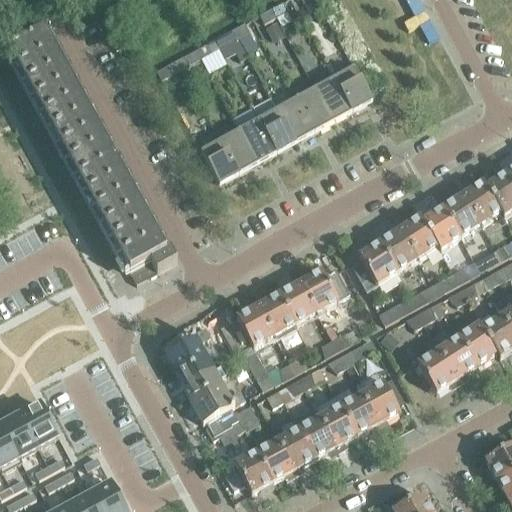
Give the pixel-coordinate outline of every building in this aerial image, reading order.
[(282,6),(270,13),(275,21),(287,15),(282,6)] [(264,28),(275,21),(270,13),(259,19),(264,28)] [(265,32),(274,47),(286,40),(277,25),(265,32)] [(244,27),(232,33),(237,42),(249,36),(244,27)] [(218,53),(237,42),(232,33),(213,44),(218,53)] [(130,278),(136,289),(177,267),(169,252),(165,255),(44,37),(8,58),(113,248),(130,278)] [(211,57),(206,48),(194,54),(199,63),(211,57)] [(188,69),(199,63),(194,54),(183,60),(188,69)] [(167,69),(156,75),(161,84),(172,78),(167,69)] [(353,71),(334,82),(353,116),(372,105),(353,71)] [(334,82),(315,92),(334,126),(353,116),(334,82)] [(315,92),(296,103),(315,137),(334,126),(315,92)] [(253,113),(258,123),(277,157),(296,147),(277,113),(272,103),(253,113)] [(296,103),(277,113),(296,147),(315,137),(296,103)] [(258,168),(277,157),(258,123),(240,134),(258,168)] [(240,134),(220,144),(239,178),(258,168),(240,134)] [(220,189),(239,178),(220,144),(200,155),(220,189)] [(511,189),(505,179),(486,191),(502,216),(505,220),(511,215),(511,189)] [(483,186),(462,200),(482,230),(502,216),(486,191),(483,186)] [(462,200),(442,213),(462,244),(482,230),(462,200)] [(442,213),(423,225),(440,253),(443,257),(462,244),(442,213)] [(420,221),(399,235),(419,266),(440,253),(423,225),(420,221)] [(399,235),(379,247),(398,278),(419,266),(399,235)] [(379,247),(358,260),(377,291),(398,278),(379,247)] [(511,259),(504,252),(492,258),(498,268),(511,260),(511,259)] [(483,276),(498,268),(492,258),(481,264),(483,276)] [(511,280),(511,267),(501,273),(506,284),(511,280)] [(501,273),(487,281),(495,290),(506,284),(501,273)] [(461,275),(452,280),(457,290),(470,284),(461,275)] [(321,277),(300,289),(316,319),(338,307),(321,277)] [(445,297),(457,290),(452,280),(442,285),(445,297)] [(300,289),(278,301),(295,331),(316,319),(300,289)] [(472,289),(460,296),(465,306),(475,301),(472,289)] [(465,306),(460,296),(447,302),(456,311),(465,306)] [(419,298),(409,303),(415,314),(427,307),(419,298)] [(278,301),(257,312),(274,342),(295,331),(278,301)] [(402,321),(415,314),(409,303),(399,308),(402,321)] [(257,312),(250,316),(236,324),(237,325),(253,354),(274,342),(257,312)] [(430,312),(417,319),(423,329),(433,324),(430,312)] [(511,313),(500,321),(511,339),(511,313)] [(417,319),(405,325),(413,334),(423,329),(417,319)] [(511,339),(500,321),(480,334),(496,359),(499,363),(511,354),(511,339)] [(254,355),(253,354),(237,325),(221,333),(237,363),(242,360),(242,361),(254,355)] [(457,343),(476,372),(496,359),(480,334),(477,330),(457,343)] [(205,333),(199,337),(194,339),(193,339),(162,356),(202,428),(244,405),(239,395),(228,401),(199,348),(210,343),(205,333)] [(390,355),(397,346),(385,337),(378,346),(390,355)] [(332,346),(337,356),(349,350),(341,341),(332,346)] [(457,343),(437,355),(455,385),(476,372),(457,343)] [(324,363),(337,356),(332,346),(321,351),(324,363)] [(340,361),(345,372),(355,366),(352,354),(340,361)] [(455,385),(437,355),(417,369),(436,398),(455,385)] [(340,361),(327,368),(336,377),(345,372),(340,361)] [(289,369),(295,379),(307,373),(299,363),(289,369)] [(282,386),(295,379),(289,369),(279,374),(282,386)] [(319,373),(298,384),(303,395),(324,383),(319,373)] [(261,396),(272,390),(266,379),(255,385),(261,396)] [(382,388),(395,411),(404,406),(391,383),(382,388)] [(277,396),(282,406),(303,395),(298,384),(277,396)] [(377,430),(385,425),(399,418),(395,411),(382,388),(361,399),(377,430)] [(282,406),(277,396),(265,402),(271,412),(282,406)] [(356,441),(377,430),(361,399),(340,411),(356,441)] [(19,418),(38,453),(58,442),(39,407),(19,418)] [(249,411),(242,415),(247,425),(254,421),(249,411)] [(319,423),(334,453),(356,441),(340,411),(319,423)] [(247,425),(242,415),(234,419),(240,429),(247,425)] [(19,418),(0,428),(19,463),(38,453),(19,418)] [(227,422),(206,434),(212,445),(233,433),(227,422)] [(313,464),(334,453),(319,423),(297,434),(313,464)] [(0,473),(19,463),(0,428),(0,473)] [(276,446),(292,476),(313,464),(297,434),(276,446)] [(272,487),(292,476),(276,446),(256,457),(272,487)] [(511,449),(485,465),(485,466),(496,486),(511,477),(511,449)] [(234,469),(251,499),(272,487),(256,457),(234,469)] [(96,462),(83,469),(87,476),(100,469),(96,462)] [(60,463),(47,470),(51,477),(64,470),(60,463)] [(47,470),(34,478),(38,485),(51,477),(47,470)] [(234,471),(223,477),(233,495),(244,489),(234,471)] [(70,476),(57,483),(61,490),(74,483),(70,476)] [(511,477),(496,486),(508,506),(511,504),(511,477)] [(57,483),(44,490),(48,497),(61,490),(57,483)] [(22,484),(9,491),(13,498),(26,491),(22,484)] [(89,497),(97,511),(123,511),(109,486),(89,497)] [(9,491),(0,496),(0,504),(0,505),(13,498),(9,491)] [(32,496),(19,504),(23,511),(36,503),(32,496)] [(97,511),(89,497),(70,508),(72,511),(97,511)] [(397,511),(429,511),(422,499),(397,511)]
